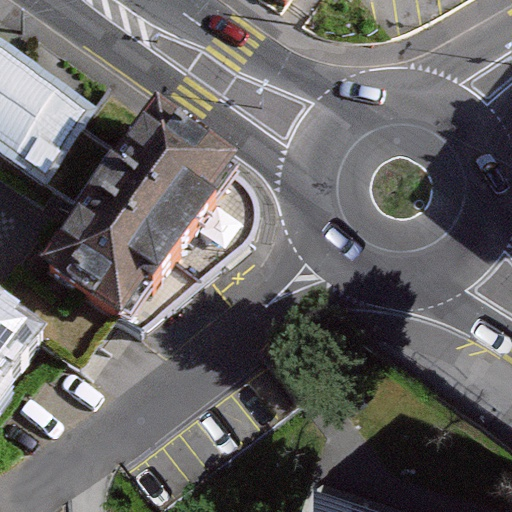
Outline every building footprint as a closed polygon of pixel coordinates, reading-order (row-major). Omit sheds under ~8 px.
[(317,0),(279,0),(305,18),(317,0)] [(0,158),(47,192),(99,120),(0,49),(0,158)] [(235,185),(146,121),(37,268),(127,329),(151,297),(154,299),(235,185)] [(248,195),(235,185),(154,299),(151,297),(127,329),(143,340),(245,253),(254,238),(257,223),(253,205),(248,195)] [(0,403),(47,338),(0,305),(0,403)] [(415,511),(314,477),(301,511),(415,511)]
